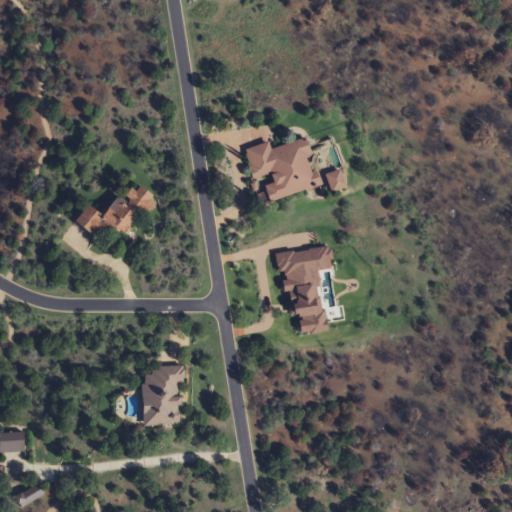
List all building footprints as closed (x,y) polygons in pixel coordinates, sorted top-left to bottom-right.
[(266,149),(265,143),(240,150),(248,182),(254,180),(260,202),(312,189),(303,156),(304,156),(300,140),(266,149)] [(320,175),(325,193),(340,189),(335,171),(320,175)] [(90,241),(102,227),(115,239),(137,214),(141,218),(155,202),(137,187),(132,192),(125,186),(97,218),(83,206),(69,222),(90,241)] [(180,384),(180,368),(135,369),(136,427),(175,426),(175,384),(180,384)] [(0,453),(21,453),(20,434),(0,434),(0,453)]
